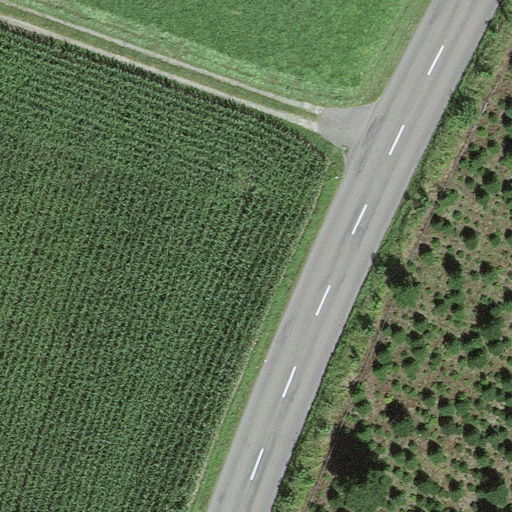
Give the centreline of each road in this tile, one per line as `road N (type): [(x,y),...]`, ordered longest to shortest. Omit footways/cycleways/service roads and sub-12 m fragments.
road 1 (tertiary): [(464,0),(281,337),(231,511)]
road 2 (track): [(0,16),(386,143)]
